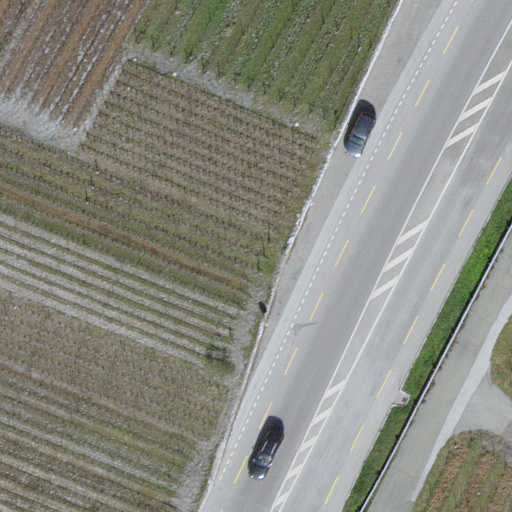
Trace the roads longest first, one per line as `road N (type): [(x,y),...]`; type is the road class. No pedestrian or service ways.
road 1 (primary): [(498,0),(435,118),(350,353)]
road 2 (primary): [(350,353),(511,103)]
road 3 (track): [(511,270),(456,364),(387,511)]
road 4 (primary): [(350,353),(273,511)]
